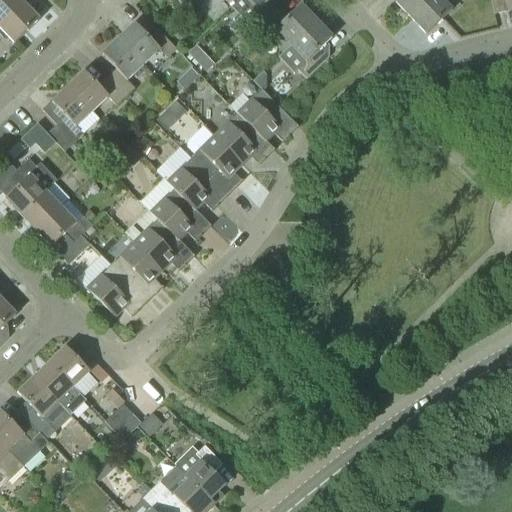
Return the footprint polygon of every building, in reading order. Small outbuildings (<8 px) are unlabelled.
[(18,0),(0,0),(0,28),(24,6),(18,0)] [(278,12),(270,3),(273,0),(244,0),(258,14),(250,22),(258,31),(278,12)] [(399,0),(395,4),(411,20),(431,0),(399,0)] [(452,12),(440,0),(431,0),(411,20),(426,37),(452,12)] [(491,0),(495,16),(507,14),(503,0),(491,0)] [(511,0),(503,0),(507,14),(511,12),(511,0)] [(39,22),(24,6),(0,28),(0,30),(14,46),(39,22)] [(301,7),(286,21),(278,12),(258,31),(267,40),(275,32),(291,48),(317,23),(301,7)] [(306,64),(298,72),(306,81),(326,63),(318,54),(332,40),(317,23),(291,48),(306,64)] [(135,26),(118,41),(143,66),(159,51),(167,60),(176,52),(158,32),(149,40),(135,26)] [(102,57),(116,72),(107,80),(125,98),(134,90),(126,81),(143,66),(118,41),(102,57)] [(204,57),(196,65),(205,74),(213,66),(204,57)] [(184,77),(190,84),(198,78),(191,70),(184,77)] [(107,80),(98,88),(84,74),(68,89),(91,113),(108,98),(115,107),(125,98),(107,80)] [(74,145),(83,137),(98,121),(91,113),(68,89),(51,105),(65,119),(56,127),(74,145)] [(298,129),(261,92),(250,104),(242,96),(230,107),(266,144),(266,143),(275,135),(284,144),(298,129)] [(172,105),(163,113),(170,122),(180,113),(172,105)] [(229,108),(237,116),(214,138),(242,167),(251,158),(260,167),(275,152),(266,143),(266,144),(230,107),(229,108)] [(64,154),(74,145),(56,127),(47,136),(64,154)] [(233,176),(242,167),(214,138),(213,139),(203,128),(187,143),(187,149),(194,157),(191,161),(227,199),(241,185),(233,176)] [(148,142),(140,136),(132,148),(141,154),(148,142)] [(116,159),(129,172),(141,160),(128,147),(116,159)] [(21,155),(14,148),(7,155),(13,162),(21,155)] [(20,217),(45,194),(57,183),(40,165),(36,169),(29,161),(2,187),(11,196),(5,201),(20,217)] [(227,199),(191,161),(166,184),(174,192),(174,191),(195,212),(205,204),(213,212),(227,199)] [(174,191),(174,192),(150,214),(157,222),(157,221),(179,243),(188,234),(196,242),(211,228),(195,212),(174,191)] [(20,217),(35,233),(60,209),(45,194),(20,217)] [(65,236),(73,245),(81,237),(92,228),(90,225),(83,219),(75,226),(60,209),(35,233),(51,249),(65,236)] [(90,212),(83,219),(90,225),(96,219),(90,212)] [(223,214),(212,226),(230,245),(242,234),(223,214)] [(157,221),(157,222),(134,245),(162,273),(171,264),(180,273),(194,259),(179,243),(157,221)] [(110,268),(147,305),(161,291),(153,282),(162,273),(134,245),(110,268)] [(132,319),(147,305),(110,268),(86,291),(114,320),(124,310),(132,319)] [(0,331),(16,317),(0,300),(0,331)] [(49,364),(73,389),(89,374),(66,349),(49,364)] [(86,403),(73,389),(49,364),(34,379),(58,404),(71,418),(86,403)] [(17,395),(31,409),(22,417),(46,442),(55,434),(71,418),(58,404),(34,379),(17,395)] [(120,401),(111,391),(105,397),(115,406),(120,401)] [(124,405),(120,401),(115,406),(118,410),(123,406),(124,405)] [(118,410),(104,424),(114,433),(132,416),(123,406),(118,410)] [(0,444),(23,469),(48,445),(46,442),(22,417),(13,426),(0,412),(0,444)] [(123,443),(141,425),(132,416),(114,433),(123,443)] [(148,438),(159,428),(150,418),(139,429),(148,438)] [(0,491),(23,469),(0,444),(0,491)] [(128,454),(122,447),(115,453),(121,460),(128,454)] [(192,453),(176,469),(213,506),(221,498),(217,495),(225,487),(213,475),(222,466),(205,448),(195,457),(192,453)] [(98,485),(106,478),(98,469),(90,476),(98,485)] [(169,511),(175,511),(181,506),(187,511),(206,511),(213,506),(176,469),(184,479),(188,482),(173,497),(164,488),(159,484),(151,492),(169,511)] [(56,492),(52,497),(57,502),(62,497),(56,492)] [(169,511),(151,492),(130,511),(169,511)]
